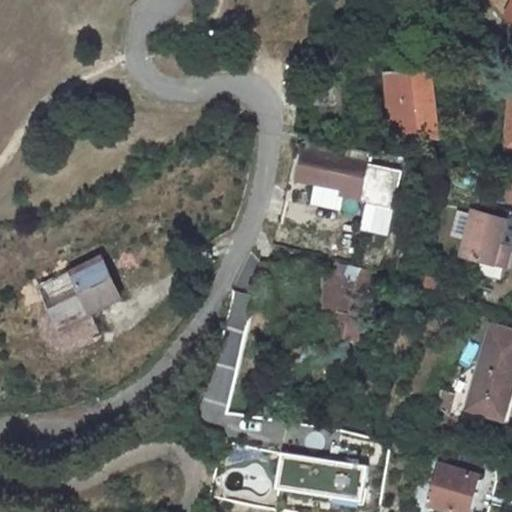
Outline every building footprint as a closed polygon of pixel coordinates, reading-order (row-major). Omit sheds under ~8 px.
[(384,76),(392,124),(408,123),(410,139),(433,137),(424,74),(392,76),(390,53),(375,54),(378,76),(384,76)] [(511,87),(503,136),(511,137),(511,87)] [(353,160),(304,151),(298,184),(299,184),(301,180),(345,188),(344,194),(360,197),(371,200),(370,208),(366,230),(395,235),(406,172),(353,161),(353,160)] [(465,238),(467,211),(456,210),(454,237),(465,238)] [(511,219),(479,212),(467,257),(510,268),(511,261),(511,219)] [(107,255),(41,286),(60,327),(125,296),(107,255)] [(286,274),(268,270),(262,295),(280,299),(286,274)] [(366,288),(346,283),(341,304),(339,317),(358,321),(360,308),(362,309),(366,288)] [(341,304),(333,302),(330,315),(339,317),(341,304)] [(511,397),(511,330),(493,325),(470,410),(506,419),(511,397)] [(280,487),(368,501),(374,464),(286,450),(280,487)] [(458,511),(470,511),(484,462),(463,456),(459,470),(441,466),(431,505),(458,511)]
